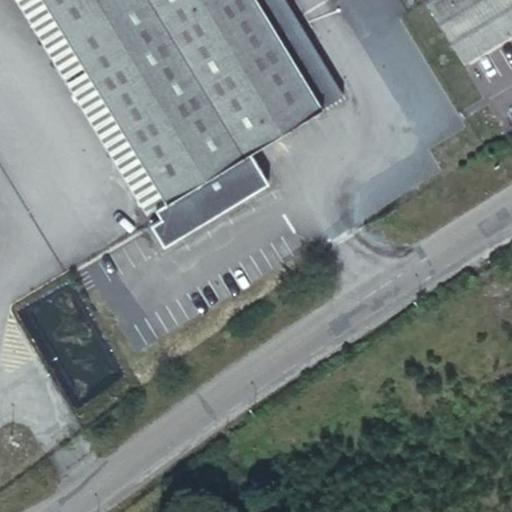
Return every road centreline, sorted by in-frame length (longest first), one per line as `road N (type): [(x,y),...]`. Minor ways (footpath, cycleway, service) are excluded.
road 1 (tertiary): [(82,511),(511,219)]
road 2 (unknown): [(342,237),(168,283),(147,274),(0,55)]
road 3 (unknown): [(333,0),(381,87),(396,136),(379,183),(342,237)]
